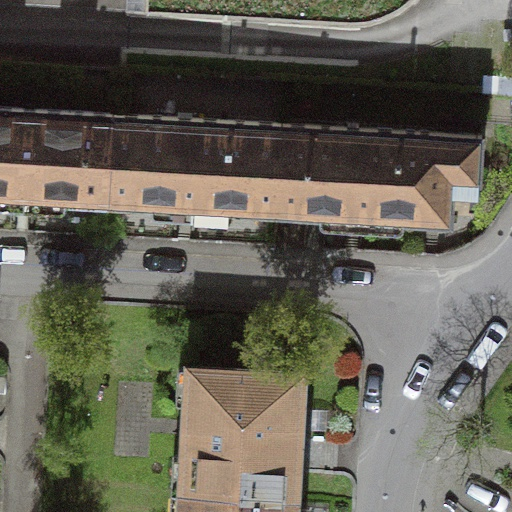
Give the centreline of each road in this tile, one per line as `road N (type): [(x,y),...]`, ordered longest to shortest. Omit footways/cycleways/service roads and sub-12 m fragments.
road 1 (residential): [(457,337),(357,292),(0,269)]
road 2 (residential): [(387,511),(398,417),(457,337)]
